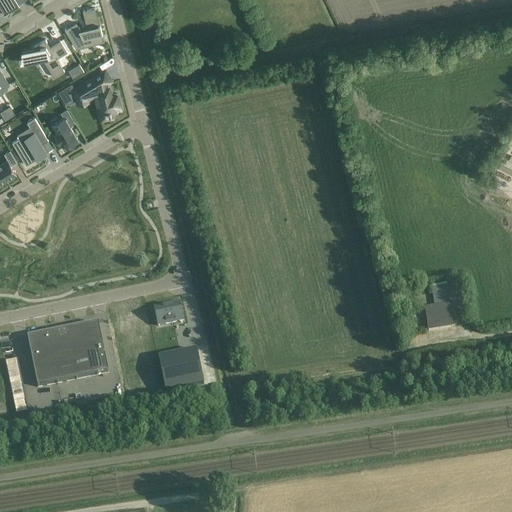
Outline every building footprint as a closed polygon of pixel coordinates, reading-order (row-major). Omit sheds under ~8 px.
[(9,13),(20,6),(16,0),(0,0),(0,6),(5,15),(9,13)] [(77,23),(65,30),(75,46),(86,40),(87,46),(104,42),(96,8),(83,11),(88,28),(80,30),(77,23)] [(22,51),(20,64),(43,60),(55,77),(65,71),(57,59),(68,52),(61,40),(50,47),(46,40),(35,46),(36,48),(22,51)] [(80,64),(69,70),(73,78),(85,71),(80,64)] [(0,89),(9,84),(0,69),(0,89)] [(76,96),(81,95),(81,96),(83,95),(87,94),(89,100),(96,99),(98,109),(101,121),(113,118),(112,112),(122,110),(119,98),(117,94),(112,95),(109,82),(112,81),(106,70),(74,89),(76,96)] [(67,148),(79,141),(70,126),(76,123),(68,109),(62,113),(65,118),(53,125),(58,134),(55,136),(60,145),(63,143),(67,148)] [(13,143),(27,165),(34,161),(33,159),(37,157),(38,159),(48,154),(42,144),(49,140),(35,118),(28,123),(34,133),(22,140),(20,138),(13,143)] [(0,183),(17,174),(12,165),(17,162),(11,150),(5,154),(9,160),(0,165),(0,183)] [(180,303),(155,309),(158,327),(184,321),(180,303)] [(425,308),(429,332),(454,328),(450,304),(425,308)] [(148,308),(135,311),(136,318),(150,315),(148,308)] [(119,314),(107,316),(109,322),(120,320),(119,314)] [(150,315),(136,318),(138,325),(151,322),(150,315)] [(120,320),(109,322),(110,328),(121,326),(120,320)] [(151,322),(138,325),(139,331),(153,329),(151,322)] [(99,324),(28,338),(38,388),(109,373),(99,324)] [(121,326),(110,328),(111,334),(123,332),(121,326)] [(153,329),(139,331),(140,337),(154,334),(153,329)] [(123,332),(111,334),(112,340),(124,338),(123,332)] [(154,334),(140,337),(141,343),(155,340),(154,334)] [(124,338),(112,340),(113,346),(125,343),(124,338)] [(155,340),(141,343),(143,349),(156,346),(155,340)] [(125,343),(113,346),(115,352),(126,349),(125,343)] [(156,346),(143,349),(144,355),(158,352),(156,346)] [(126,349),(115,352),(116,358),(128,355),(126,349)] [(197,351),(159,359),(160,365),(162,372),(163,379),(164,385),(166,393),(204,385),(197,351)] [(158,352),(144,355),(145,361),(159,358),(158,352)] [(128,355),(116,358),(117,364),(129,361),(128,355)] [(159,358),(145,361),(146,368),(160,365),(159,359),(159,358)] [(129,361),(117,364),(118,369),(130,367),(129,361)] [(19,364),(7,366),(8,372),(20,370),(19,364)] [(160,365),(146,368),(148,374),(162,372),(160,365)] [(130,367),(118,369),(119,375),(131,373),(130,367)] [(20,370),(8,372),(9,378),(21,376),(20,370)] [(162,372),(148,374),(149,381),(163,379),(162,372)] [(131,373),(119,375),(121,381),(132,379),(131,373)] [(21,376),(9,378),(10,384),(22,382),(21,376)] [(132,379),(121,381),(122,387),(134,385),(132,379)] [(163,379),(149,381),(151,388),(164,385),(163,379)] [(22,382),(10,384),(12,390),(23,388),(22,382)] [(134,385),(122,387),(123,393),(135,390),(134,385)] [(164,385),(151,388),(152,395),(166,393),(164,385)] [(23,388),(12,390),(13,396),(25,393),(23,388)] [(135,390),(123,393),(124,399),(136,397),(135,390)] [(25,393),(13,396),(14,402),(26,399),(25,393)] [(26,399),(14,402),(15,408),(27,405),(26,399)] [(27,405),(15,408),(16,413),(28,411),(27,405)] [(28,411),(16,413),(18,419),(29,417),(28,411)]
